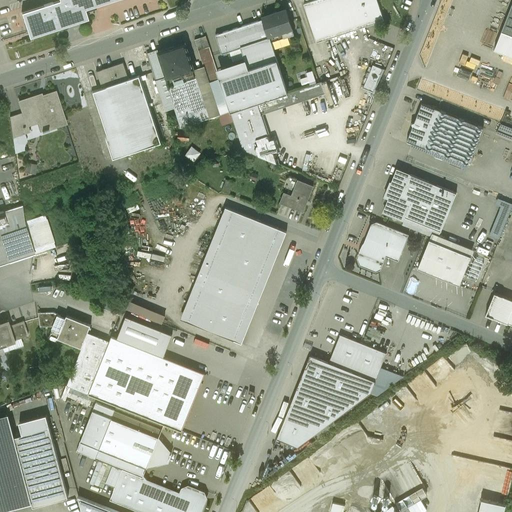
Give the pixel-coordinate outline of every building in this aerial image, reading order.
[(59,0),(21,12),(29,38),(88,19),(85,9),(113,0),(59,0)] [(376,0),(315,0),(304,4),(316,43),(384,21),(376,0)] [(511,2),(501,31),(511,35),(511,2)] [(286,10),(263,18),(263,20),(264,19),(269,35),(271,34),(274,41),(294,35),(286,10)] [(263,20),(216,35),(222,54),(229,52),(233,62),(244,58),(245,60),(248,70),(277,60),(269,35),(264,19),(263,20)] [(206,36),(195,40),(198,51),(209,47),(206,36)] [(185,43),(158,52),(164,68),(167,78),(194,69),(185,43)] [(203,66),(209,83),(220,79),(217,69),(209,47),(198,51),(203,66)] [(158,52),(147,56),(153,72),(164,68),(158,52)] [(220,79),(248,70),(245,60),(217,69),(220,79)] [(248,70),(220,79),(227,102),(230,111),(231,112),(257,103),(288,93),(277,60),(248,70)] [(123,63),(96,72),(101,88),(91,91),(113,158),(161,143),(139,76),(129,79),(123,63)] [(374,93),(383,69),(373,65),(363,89),(374,93)] [(194,69),(210,118),(230,111),(227,102),(216,105),(209,83),(203,66),(194,69)] [(164,68),(153,72),(155,81),(156,81),(164,105),(170,103),(169,101),(172,100),(165,78),(167,78),(164,68)] [(194,69),(167,78),(165,78),(172,100),(181,127),(210,118),(194,69)] [(220,79),(209,83),(216,105),(227,102),(220,79)] [(322,82),(305,87),(309,99),(325,93),(322,82)] [(288,93),(257,103),(261,114),(309,99),(305,87),(288,93)] [(55,92),(41,96),(42,98),(36,100),(35,97),(19,102),(23,113),(26,124),(27,123),(41,119),(44,130),(42,130),(42,132),(48,130),(48,129),(66,124),(55,92)] [(257,103),(231,112),(243,150),(277,163),(274,152),(278,151),(274,138),(270,140),(261,114),(257,103)] [(436,109),(422,103),(414,122),(411,123),(412,127),(406,141),(421,147),(436,109)] [(483,128),(436,109),(421,147),(468,166),(483,128)] [(23,113),(10,117),(13,138),(30,132),(27,123),(26,124),(23,113)] [(497,135),(511,140),(511,127),(501,123),(497,135)] [(199,152),(192,147),(187,155),(194,160),(199,152)] [(27,172),(37,173),(38,164),(28,162),(27,172)] [(397,170),(392,183),(390,182),(390,183),(385,196),(385,195),(384,196),(389,198),(384,211),(383,212),(393,216),(395,213),(405,217),(410,203),(400,198),(410,174),(397,169),(397,170)] [(456,193),(410,174),(400,198),(410,203),(405,217),(441,231),(456,193)] [(229,193),(233,182),(225,180),(222,191),(229,193)] [(298,180),(291,195),(284,192),(280,202),(303,212),(313,186),(298,180)] [(499,239),(511,207),(511,203),(499,198),(496,204),(501,206),(490,235),(499,239)] [(22,205),(3,211),(7,222),(0,223),(0,236),(9,262),(35,254),(33,250),(25,223),(22,205)] [(225,207),(195,283),(202,286),(188,321),(234,340),(279,229),(225,207)] [(0,265),(9,262),(0,236),(0,223),(7,222),(3,211),(0,211),(0,265)] [(47,216),(25,223),(33,250),(55,242),(47,216)] [(408,235),(377,222),(373,224),(364,247),(362,248),(361,252),(362,254),(359,261),(360,264),(376,271),(379,269),(385,255),(398,261),(408,235)] [(279,229),(234,340),(242,343),(286,232),(279,229)] [(432,233),(429,240),(471,256),(473,250),(432,233)] [(471,256),(429,240),(418,268),(459,285),(471,256)] [(188,321),(202,286),(195,283),(180,318),(188,321)] [(511,299),(495,293),(486,314),(511,324),(511,299)] [(165,315),(130,300),(127,308),(162,323),(165,315)] [(58,314),(53,312),(38,313),(40,327),(53,326),(57,315),(58,315),(58,314)] [(53,326),(49,335),(57,338),(66,318),(58,315),(57,315),(53,326)] [(91,325),(67,316),(66,318),(57,338),(82,348),(88,332),(91,325)] [(126,316),(117,338),(163,357),(172,335),(126,316)] [(0,322),(0,344),(5,343),(6,345),(15,342),(14,340),(9,326),(8,320),(0,322)] [(23,321),(9,326),(14,340),(28,336),(23,321)] [(250,327),(244,342),(257,347),(263,333),(250,327)] [(82,348),(67,385),(88,394),(110,341),(88,332),(82,348)] [(387,353),(340,335),(329,362),(375,381),(381,367),(387,353)] [(117,338),(112,336),(110,341),(88,394),(182,431),(205,373),(163,357),(117,338)] [(329,362),(310,355),(277,438),(298,447),(371,393),(375,381),(329,362)] [(404,376),(381,367),(375,381),(371,393),(377,395),(404,376)] [(96,403),(77,451),(95,459),(115,411),(96,403)] [(162,429),(115,411),(95,459),(112,465),(122,469),(143,477),(146,467),(159,437),(162,429)] [(7,415),(0,416),(0,511),(30,503),(7,415)] [(19,422),(22,435),(50,427),(46,415),(19,422)] [(22,435),(14,437),(33,507),(68,497),(50,427),(22,435)] [(159,437),(146,467),(169,463),(172,453),(159,437)] [(115,486),(122,469),(112,465),(105,482),(115,486)] [(181,495),(144,480),(143,477),(122,469),(115,486),(110,500),(140,511),(199,511),(205,498),(203,493),(188,487),(183,489),(181,495)] [(432,476),(381,509),(382,511),(399,511),(438,487),(432,476)] [(118,511),(78,496),(82,511),(118,511)] [(482,499),(478,511),(504,511),(506,505),(482,499)] [(343,511),(345,505),(332,502),(330,511),(343,511)]
